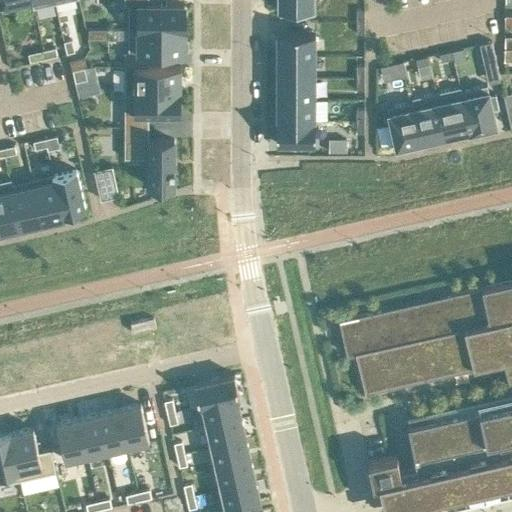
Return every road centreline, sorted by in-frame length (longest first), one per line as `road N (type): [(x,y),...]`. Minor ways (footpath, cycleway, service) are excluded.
road 1 (unclassified): [(239,0),(239,212),(265,345)]
road 2 (residential): [(265,345),(0,407)]
road 3 (unclassified): [(265,345),(303,511)]
